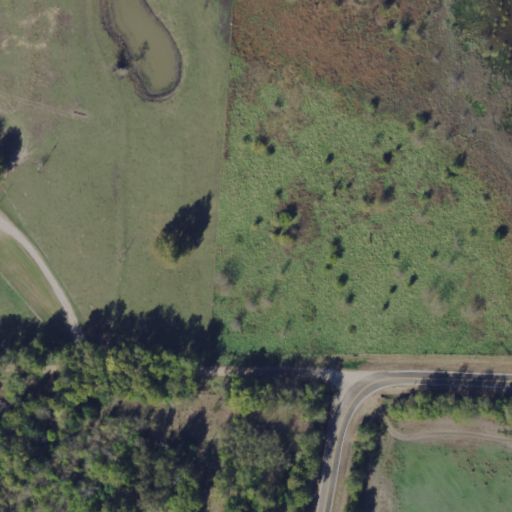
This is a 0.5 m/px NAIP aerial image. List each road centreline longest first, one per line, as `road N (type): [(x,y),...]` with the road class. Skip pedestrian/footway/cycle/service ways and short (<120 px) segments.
road 1 (residential): [(370,387),(322,375),(0,370)]
road 2 (tertiary): [(511,383),(370,387),(348,409),(325,511)]
